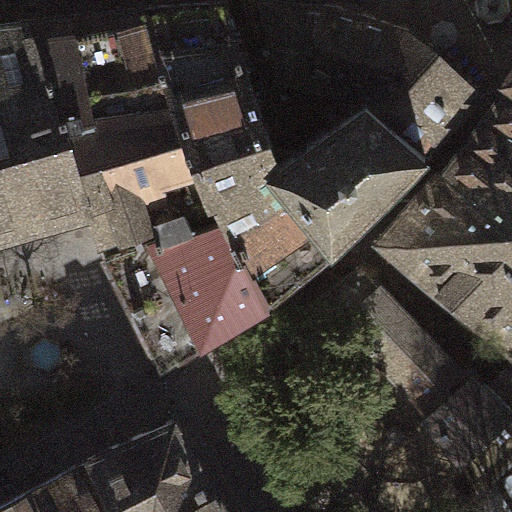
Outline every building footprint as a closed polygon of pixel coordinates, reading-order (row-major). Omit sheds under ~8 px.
[(224,0),(207,0),(142,3),(173,103),(209,194),(217,191),(274,164),(290,150),(275,147),(224,0)] [(327,2),(309,0),(262,0),(280,73),(343,86),(338,95),(350,103),(367,95),(428,151),(453,120),(478,87),(431,41),(400,23),(399,23),(362,12),(327,2)] [(173,103),(142,3),(21,18),(64,127),(173,103)] [(0,233),(89,207),(64,127),(21,18),(0,20),(0,233)] [(442,170),(511,228),(511,73),(499,92),(442,170)] [(367,95),(350,103),(290,150),(274,164),(336,241),(428,151),(367,95)] [(209,194),(173,103),(64,127),(89,207),(95,232),(161,367),(215,332),(268,298),(217,191),(209,194)] [(217,191),(268,298),(336,241),(274,164),(217,191)] [(511,228),(442,170),(384,239),(511,344),(511,228)] [(511,441),(511,420),(363,263),(320,301),(414,399),(470,485),(511,441)] [(227,511),(174,419),(88,457),(111,511),(227,511)] [(111,511),(88,457),(0,504),(0,511),(111,511)]
